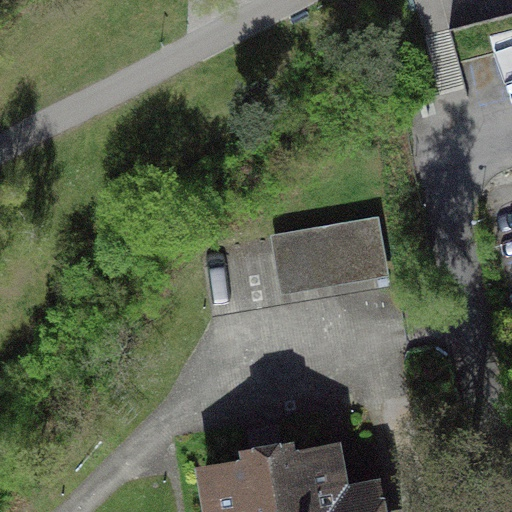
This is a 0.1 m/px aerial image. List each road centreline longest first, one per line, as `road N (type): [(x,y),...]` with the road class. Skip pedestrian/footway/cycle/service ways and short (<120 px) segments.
road 1 (residential): [(511,135),(468,151),(443,194),(502,511)]
road 2 (motorway): [(0,278),(121,140),(228,0)]
